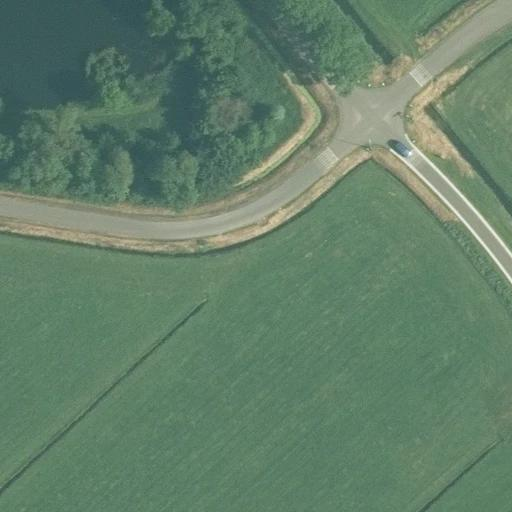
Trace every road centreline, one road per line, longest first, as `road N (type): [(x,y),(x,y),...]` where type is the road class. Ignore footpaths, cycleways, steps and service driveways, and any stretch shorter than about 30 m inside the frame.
road 1 (tertiary): [(0,206),(198,231),(278,198),(366,116)]
road 2 (tertiary): [(511,270),(366,116)]
road 3 (tertiary): [(366,116),(511,5)]
road 4 (tertiary): [(366,116),(275,0)]
